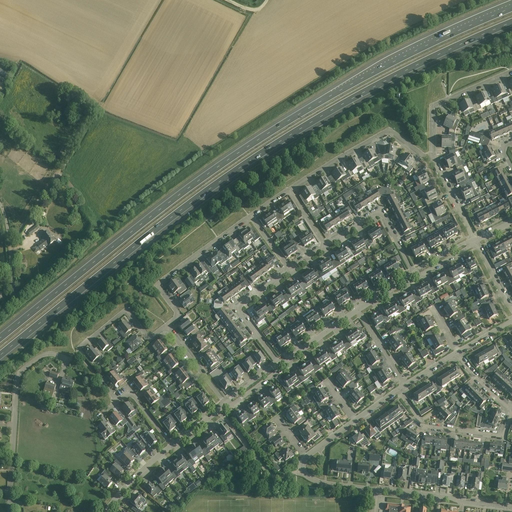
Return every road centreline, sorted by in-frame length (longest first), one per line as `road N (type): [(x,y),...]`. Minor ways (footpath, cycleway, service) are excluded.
road 1 (motorway): [(0,355),(163,222),(285,137),(511,22)]
road 2 (motorway): [(511,7),(282,123),(159,209),(0,338)]
road 3 (residential): [(10,511),(17,377),(45,353),(77,354)]
road 4 (residential): [(432,159),(389,130),(288,189)]
road 5 (residential): [(250,216),(158,283),(177,313),(166,327)]
road 6 (residential): [(511,415),(503,436),(423,425),(397,389)]
road 7 (residential): [(511,71),(432,105),(432,159)]
road 8 (residential): [(511,508),(374,490)]
road 9 (residential): [(324,245),(383,213),(413,274)]
road 10 (residential): [(278,366),(240,311),(289,269)]
road 11 (residential): [(166,327),(145,335),(125,311),(77,354)]
